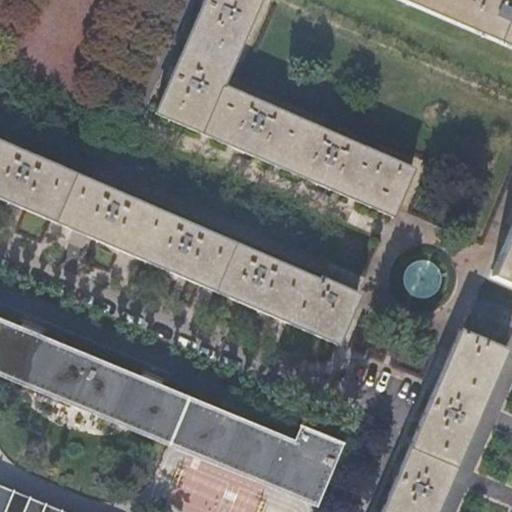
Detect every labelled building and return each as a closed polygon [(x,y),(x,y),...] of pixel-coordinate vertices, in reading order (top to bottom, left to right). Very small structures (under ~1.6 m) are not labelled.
[(511,511),(511,0),(205,0),(154,113),(194,130),(270,163),(336,192),(390,215),(410,169),(221,87),(260,0),(398,0),(511,49),(511,511),(434,511),(504,350),(458,330),(379,511),(511,511)] [(0,199),(27,211),(72,230),(91,238),(113,248),(185,279),(265,313),(335,343),(356,294),(317,278),(317,281),(111,193),(93,185),(79,179),(0,145),(0,199)] [(511,225),(490,276),(511,284),(511,225)] [(443,264),(412,260),(409,288),(439,292),(443,264)] [(0,374),(314,504),(339,442),(298,425),(291,442),(0,322),(0,374)] [(61,511),(0,486),(0,511),(61,511)]
